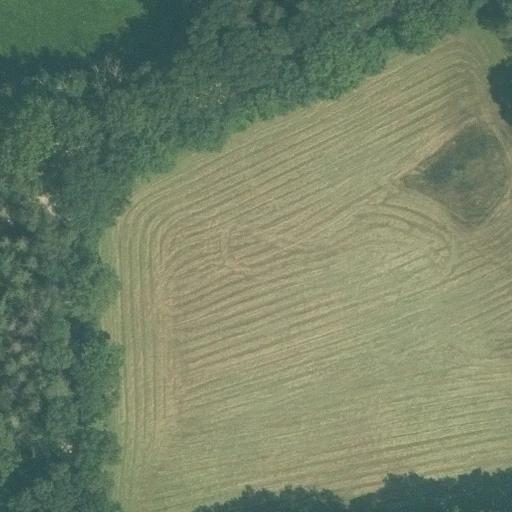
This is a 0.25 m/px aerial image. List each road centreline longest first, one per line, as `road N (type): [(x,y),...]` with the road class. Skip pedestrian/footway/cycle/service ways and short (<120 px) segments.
road 1 (track): [(403,0),(59,166),(0,162)]
road 2 (track): [(0,209),(59,166),(60,511)]
